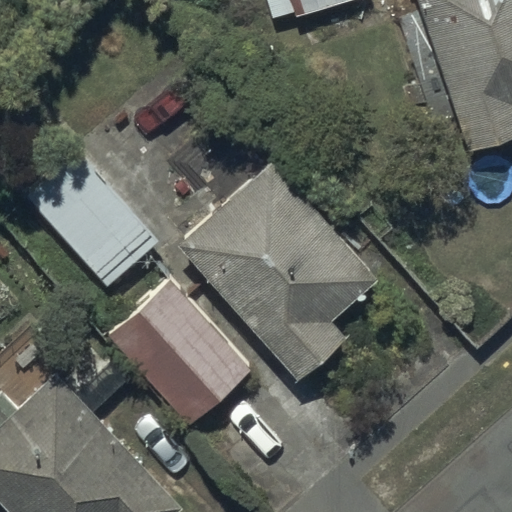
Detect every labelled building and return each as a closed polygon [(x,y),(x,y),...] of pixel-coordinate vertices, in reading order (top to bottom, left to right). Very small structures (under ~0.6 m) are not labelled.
[(511,0),(427,0),(471,130),(511,116),(511,0)] [(108,269),(158,224),(75,134),(25,179),(108,269)] [(378,261),(363,244),(376,232),(360,214),(347,225),(273,142),(178,225),(298,361),(347,318),(333,301),(378,261)] [(252,355),(171,265),(111,320),(192,409),(252,355)] [(64,360),(57,352),(16,390),(1,374),(0,375),(0,511),(7,511),(19,501),(29,511),(159,511),(182,491),(95,397),(137,359),(104,324),(64,360)]
